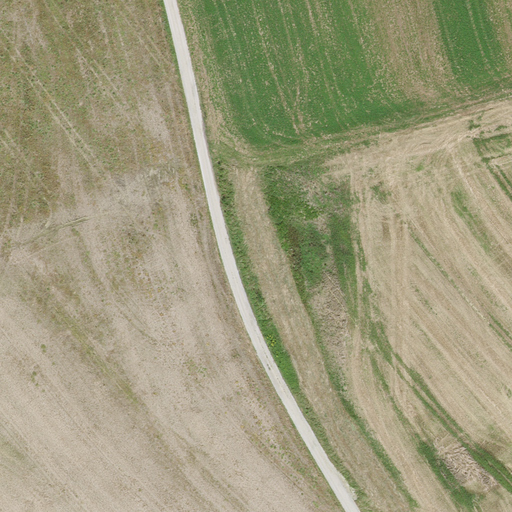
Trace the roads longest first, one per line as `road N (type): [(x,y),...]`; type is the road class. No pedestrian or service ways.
road 1 (track): [(168,0),(237,297),(349,511)]
road 2 (track): [(196,130),(235,164),(303,180),(511,122)]
